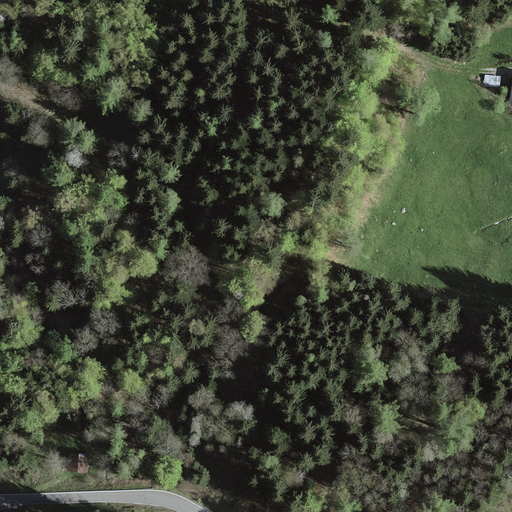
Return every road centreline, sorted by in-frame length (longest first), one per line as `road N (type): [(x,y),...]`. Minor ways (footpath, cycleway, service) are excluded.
road 1 (track): [(511,71),(447,66),(341,21),(240,0)]
road 2 (tertiary): [(0,498),(155,497),(193,511)]
